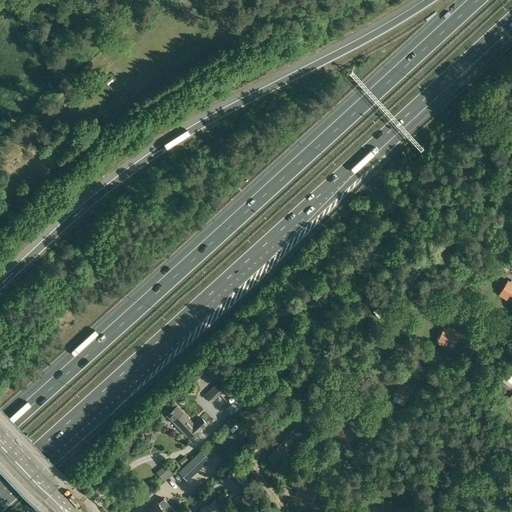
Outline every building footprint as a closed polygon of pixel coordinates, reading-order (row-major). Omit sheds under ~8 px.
[(511,279),(510,281),(508,280),(498,295),(506,300),(509,294),(511,295),(511,279)] [(447,325),(446,328),(444,327),(436,342),(445,347),(448,341),(454,344),(460,331),(447,325)] [(425,368),(413,361),(411,366),(423,372),(425,368)] [(217,381),(204,394),(211,402),(214,400),(215,401),(219,397),(218,395),(224,389),(217,381)] [(412,387),(399,381),(394,394),(406,400),(412,387)] [(493,393),(502,396),(505,387),(496,384),(493,393)] [(191,438),(200,430),(200,431),(207,423),(201,416),(193,423),(183,413),(176,406),(167,415),(173,422),(183,432),(184,430),(191,438)] [(354,424),(357,418),(351,415),(348,421),(354,424)] [(299,423),(277,447),(285,454),(306,430),(299,423)] [(356,430),(339,423),(334,435),(350,442),(356,430)] [(285,455),(276,448),(268,457),(276,464),(285,455)] [(201,450),(178,472),(186,481),(210,459),(201,450)] [(168,467),(159,475),(164,481),(173,473),(168,467)] [(248,478),(237,467),(229,474),(239,486),(248,478)] [(301,481),(294,496),(300,499),(302,496),(312,500),(318,488),(301,481)] [(223,500),(229,495),(224,489),(218,495),(223,500)] [(376,499),(375,499),(371,511),(389,511),(391,503),(382,501),(383,498),(377,496),(376,499)] [(172,511),(175,510),(163,498),(157,502),(150,508),(151,510),(148,511),(172,511)] [(220,511),(223,510),(217,502),(215,504),(212,501),(207,505),(199,511),(195,511),(194,511),(192,511),(220,511)]
